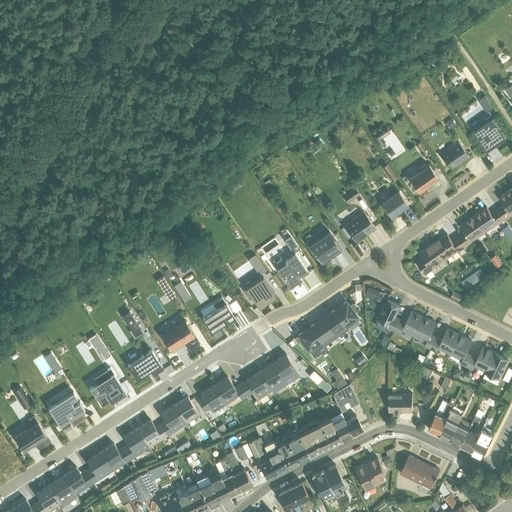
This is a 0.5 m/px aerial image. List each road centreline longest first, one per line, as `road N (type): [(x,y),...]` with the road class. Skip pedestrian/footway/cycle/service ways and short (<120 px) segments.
road 1 (unclassified): [(0,494),(244,336)]
road 2 (residential): [(236,511),(263,488),(381,428),(415,431),(488,467)]
road 3 (residential): [(511,162),(382,260)]
road 4 (residential): [(382,260),(404,284),(511,338)]
road 5 (residential): [(382,260),(273,318)]
